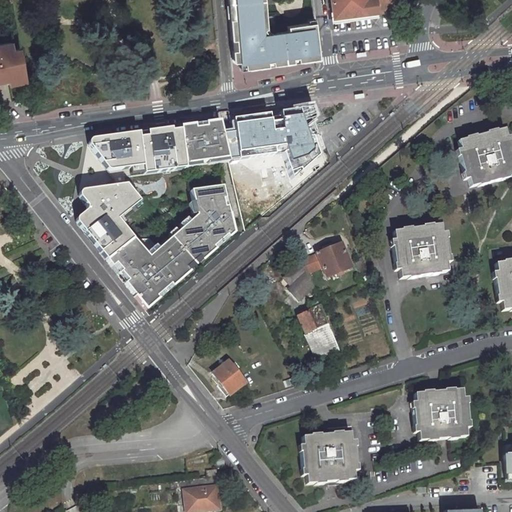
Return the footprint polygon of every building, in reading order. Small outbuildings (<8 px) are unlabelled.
[(244,60),(245,68),(286,62),(281,32),(278,32),(275,34),(273,32),(269,35),(267,26),(264,0),(227,0),(233,61),(244,60)] [(271,0),(273,10),(281,10),(280,0),(271,0)] [(331,0),(334,16),(379,10),(377,0),(331,0)] [(377,0),(379,10),(406,5),(405,0),(377,0)] [(290,10),(292,23),(302,20),(302,11),(302,9),(290,10)] [(314,10),(302,11),(302,20),(292,23),(293,28),(297,42),(317,35),(314,10)] [(285,45),(297,42),(293,28),(281,32),(285,45)] [(0,80),(8,78),(24,75),(19,48),(13,50),(12,41),(0,43),(0,80)] [(307,110),(276,114),(293,161),(294,161),(301,159),(294,137),(307,136),(312,150),(309,151),(313,163),(324,159),(307,110)] [(269,185),(245,201),(263,220),(287,199),(285,196),(303,183),(294,161),(293,161),(276,114),(229,121),(235,158),(238,160),(241,161),(248,160),(247,156),(256,155),(256,158),(264,172),(274,168),(277,179),(269,185)] [(220,123),(212,125),(215,148),(218,147),(220,161),(227,160),(229,159),(220,123)] [(212,124),(179,129),(185,166),(220,161),(218,147),(215,148),(212,124)] [(174,164),(184,163),(179,129),(147,134),(90,142),(88,145),(89,148),(106,170),(107,171),(110,173),(114,173),(160,166),(170,165),(171,168),(167,169),(167,173),(175,172),(174,164)] [(511,180),(511,140),(509,141),(508,133),(500,134),(500,132),(490,134),(490,136),(483,137),(479,137),(478,136),(469,137),(469,139),(461,140),(462,148),(459,148),(463,179),(467,179),(468,188),(475,187),(475,189),(485,187),(485,185),(497,183),(498,185),(508,184),(507,181),(511,180)] [(36,171),(49,175),(53,160),(40,156),(36,171)] [(324,159),(313,163),(316,169),(325,161),(324,159)] [(171,168),(170,165),(160,166),(114,173),(110,173),(107,171),(106,170),(115,183),(116,189),(106,190),(116,194),(130,191),(127,187),(125,179),(167,173),(167,169),(171,168)] [(274,168),(264,172),(269,185),(277,179),(274,168)] [(134,241),(107,262),(118,276),(122,273),(124,275),(123,276),(128,283),(125,285),(146,312),(159,300),(157,298),(171,286),(173,288),(190,273),(187,270),(199,259),(202,263),(215,251),(213,249),(227,237),(229,239),(234,235),(222,188),(191,192),(197,217),(150,259),(134,241)] [(78,226),(107,262),(134,241),(118,221),(140,204),(130,191),(116,194),(106,190),(83,193),(81,195),(80,196),(80,200),(86,208),(87,211),(86,214),(78,220),(77,222),(77,224),(78,226)] [(157,196),(141,208),(152,222),(168,210),(157,196)] [(440,274),(440,273),(448,271),(447,262),(450,262),(445,231),(441,232),(440,224),(432,225),(432,223),(421,225),(421,227),(411,229),(410,227),(400,229),(401,231),(393,232),(394,239),(390,240),(391,243),(396,271),(399,271),(400,280),(409,278),(410,280),(418,278),(418,277),(425,276),(430,275),(430,276),(440,274)] [(324,248),(300,257),(301,261),(304,268),(319,262),(324,275),(348,266),(339,242),(324,248)] [(291,271),(284,278),(290,286),(287,289),(297,300),(312,288),(304,268),(301,261),(291,271)] [(511,264),(510,265),(509,262),(500,264),(500,266),(492,267),(493,275),(490,275),(494,307),(497,306),(499,315),(507,314),(507,316),(511,314),(511,264)] [(319,305),(291,317),(315,368),(325,364),(330,377),(346,372),(319,305)] [(227,362),(212,373),(214,376),(212,378),(218,385),(216,386),(225,398),(244,383),(227,362)] [(422,398),(414,398),(415,406),(412,406),(414,438),(417,437),(418,445),(426,444),(426,447),(437,446),(437,444),(448,443),(448,445),(458,445),(458,443),(465,442),(465,434),(469,434),(466,402),(462,402),(461,394),(454,395),(453,392),(443,393),(443,396),(439,396),(432,397),(432,394),(422,395),(422,398)] [(322,488),(322,486),(335,486),(335,488),(344,487),(344,486),(352,485),(352,475),(355,475),(354,445),(350,446),(349,437),(341,438),(341,436),(331,436),(331,438),(325,439),(320,439),(320,437),(311,437),(311,440),(302,440),(302,448),(299,448),(301,479),(305,479),(305,487),(313,487),(314,489),(322,488)] [(511,455),(502,456),(503,478),(511,477),(511,455)] [(208,471),(208,478),(218,477),(217,470),(208,471)] [(212,478),(174,482),(174,489),(183,488),(183,492),(203,490),(203,486),(213,485),(212,478)] [(203,490),(183,492),(185,511),(202,511),(216,510),(215,500),(213,489),(203,490)]
